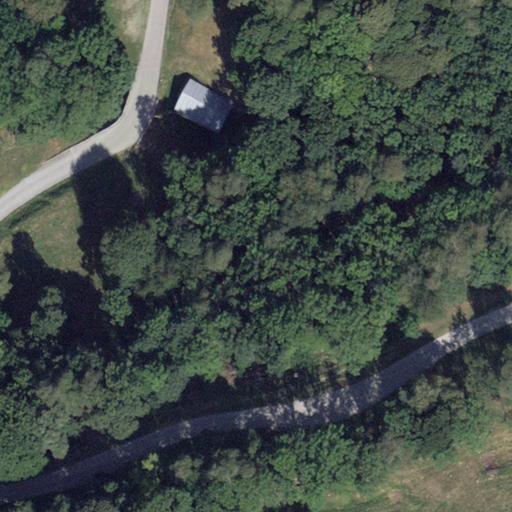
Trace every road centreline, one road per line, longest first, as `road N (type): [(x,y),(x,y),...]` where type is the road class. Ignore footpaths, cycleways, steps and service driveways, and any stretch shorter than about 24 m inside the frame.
road 1 (unclassified): [(0,499),(162,438),(350,400),(511,314)]
road 2 (unclassified): [(159,0),(129,125),(0,202)]
